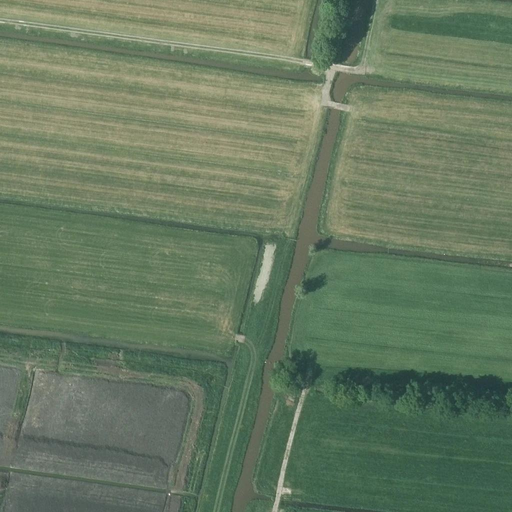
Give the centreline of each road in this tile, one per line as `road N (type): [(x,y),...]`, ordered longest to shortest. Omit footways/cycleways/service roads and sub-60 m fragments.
road 1 (track): [(349,0),(324,93),(328,107),(217,511)]
road 2 (track): [(375,0),(361,70),(352,71),(0,21)]
road 3 (track): [(311,367),(279,491),(290,491)]
